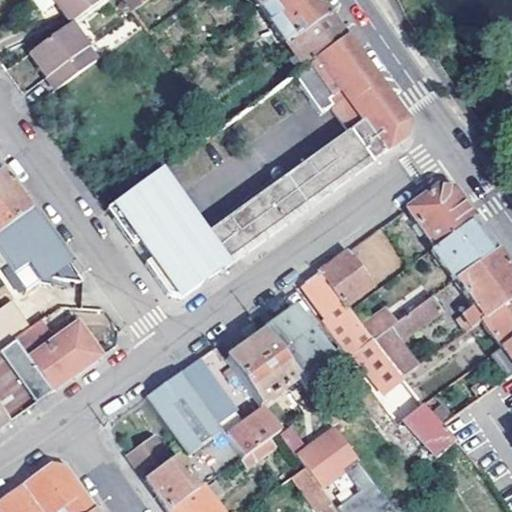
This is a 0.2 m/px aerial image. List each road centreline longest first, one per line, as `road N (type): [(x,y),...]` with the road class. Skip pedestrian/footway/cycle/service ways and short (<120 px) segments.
road 1 (residential): [(167,347),(453,142)]
road 2 (residential): [(0,113),(167,347)]
road 3 (residential): [(453,142),(353,0)]
road 4 (residential): [(65,420),(167,347)]
